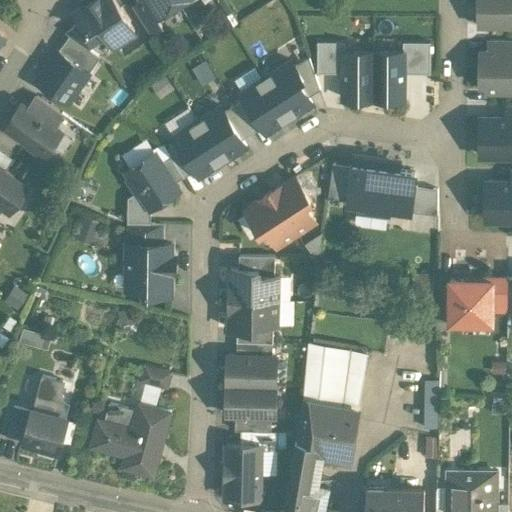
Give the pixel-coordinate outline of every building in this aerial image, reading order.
[(134,31),(114,0),(93,0),(75,12),(81,21),(88,32),(100,25),(107,36),(113,45),(134,31)] [(155,18),(143,0),(142,0),(133,6),(150,33),(162,25),(156,17),(155,18)] [(178,3),(176,0),(143,0),(155,18),(156,17),(178,3)] [(511,0),(478,0),(479,9),(478,9),(479,9),(479,13),(478,13),(479,13),(479,24),(511,24),(511,0)] [(100,25),(88,32),(81,21),(65,31),(70,34),(90,48),(107,36),(100,25)] [(90,48),(70,34),(59,50),(88,71),(99,55),(90,48)] [(511,39),(489,39),(489,52),(511,52),(511,39)] [(317,73),(344,73),(344,52),(344,42),(317,41),(317,73)] [(404,52),(404,73),(430,73),(430,41),(404,41),(404,52)] [(59,50),(58,50),(37,80),(67,101),(88,71),(59,50)] [(344,99),(374,99),(374,52),(344,52),(344,73),(344,99)] [(374,99),(403,99),(404,73),(404,52),(374,52),(374,99)] [(511,52),(489,52),(480,52),(480,84),(487,84),(487,90),(511,90),(511,52)] [(299,81),(309,96),(320,89),(310,57),(295,66),(304,79),(299,81)] [(291,117),(313,103),(309,96),(299,81),(304,79),(295,66),(291,60),(264,77),(291,117)] [(267,133),(291,117),(264,77),(241,93),(245,99),(263,126),(267,133)] [(62,112),(37,95),(28,108),(53,125),(62,112)] [(245,99),(235,105),(253,133),(263,126),(245,99)] [(28,108),(21,103),(5,127),(45,155),(61,131),(53,125),(28,108)] [(224,160),(247,146),(243,139),(225,112),(220,105),(198,120),(224,160)] [(243,139),(253,133),(235,105),(225,112),(243,139)] [(200,176),(224,160),(198,120),(174,136),(178,142),(196,169),(200,176)] [(511,121),(506,122),(480,122),(481,158),(511,157),(511,121)] [(185,176),(196,169),(178,142),(167,149),(172,156),(185,176)] [(162,162),(155,152),(128,170),(131,175),(127,178),(136,192),(139,190),(150,207),(151,207),(179,189),(175,182),(162,162)] [(185,176),(172,156),(162,162),(175,182),(185,176)] [(388,161),(354,156),(353,167),(348,200),(347,205),(369,208),(368,211),(388,214),(388,211),(409,214),(410,211),(413,185),(415,172),(387,169),(388,161)] [(348,200),(353,167),(333,164),(328,197),(348,200)] [(23,186),(0,170),(0,205),(7,210),(23,186)] [(295,176),(270,192),(296,232),(315,220),(308,209),(314,205),(295,176)] [(511,184),(511,185),(486,185),(487,225),(511,225),(511,184)] [(437,189),(413,185),(410,211),(437,214),(437,189)] [(136,192),(127,197),(127,222),(150,223),(151,207),(150,207),(139,190),(136,192)] [(270,192),(245,208),(264,238),(270,234),(277,244),(296,232),(270,192)] [(150,223),(127,222),(127,242),(163,243),(163,223),(150,223)] [(127,242),(127,288),(145,289),(145,293),(170,293),(171,271),(175,271),(175,256),(171,255),(171,243),(163,243),(127,242)] [(275,255),(239,254),(239,268),(258,269),(258,274),(274,275),(275,255)] [(239,268),(230,268),(230,298),(278,299),(278,275),(274,275),(258,274),(258,269),(239,268)] [(507,277),(490,277),(490,280),(492,280),(492,281),(492,310),(507,310),(507,277)] [(490,280),(452,280),(451,279),(450,279),(450,281),(450,320),(449,320),(450,322),(451,322),(490,322),(492,322),(492,320),(492,310),(492,281),(492,280),(490,280)] [(278,299),(230,298),(229,328),(237,328),(257,328),(257,322),(273,323),(277,323),(278,299)] [(273,323),(257,322),(257,328),(237,328),(237,341),(273,342),(273,323)] [(273,342),(237,341),(236,354),(272,355),(273,342)] [(368,353),(308,343),(303,399),(337,405),(358,409),(368,353)] [(236,354),(228,354),(227,384),(275,385),(276,355),(236,354)] [(171,372),(144,365),(141,379),(167,386),(169,378),(171,372)] [(61,381),(43,376),(34,410),(33,410),(33,411),(25,440),(25,441),(58,449),(65,418),(62,417),(66,405),(56,402),(61,381)] [(437,424),(438,378),(423,378),(423,424),(437,424)] [(275,385),(227,384),(227,414),(235,414),(271,415),(274,415),(275,385)] [(337,405),(303,399),(299,425),(333,430),(337,405)] [(170,411),(139,403),(138,410),(110,403),(105,421),(98,419),(91,445),(126,454),(123,466),(153,474),(170,411)] [(358,409),(337,405),(333,430),(354,434),(358,409)] [(33,411),(13,406),(6,435),(25,440),(33,411)] [(271,415),(235,414),(235,430),(242,431),(270,431),(271,415)] [(333,430),(299,425),(297,441),(317,445),(316,453),(340,457),(350,458),(354,434),(333,430)] [(242,431),(242,445),(261,445),(261,449),(277,450),(277,431),(270,431),(242,431)] [(437,454),(438,435),(426,435),(426,453),(437,454)] [(297,441),(295,441),(285,497),(308,502),(310,488),(316,453),(317,445),(297,441)] [(242,445),(227,444),(227,498),(260,498),(261,449),(261,445),(242,445)] [(330,485),(318,482),(322,461),(339,464),(340,457),(316,453),(310,488),(322,491),(319,504),(330,507),(332,499),(327,498),(330,485)] [(496,471),(460,471),(460,487),(460,505),(448,504),(448,506),(447,511),(495,511),(496,502),(496,471)] [(460,487),(436,487),(436,506),(448,506),(448,504),(460,505),(460,487)] [(322,491),(310,488),(308,502),(319,504),(322,491)] [(423,511),(424,489),(366,488),(365,511),(423,511)] [(308,502),(285,497),(282,511),(336,511),(338,509),(330,507),(319,504),(308,502)] [(507,511),(508,502),(496,502),(495,511),(507,511)]
